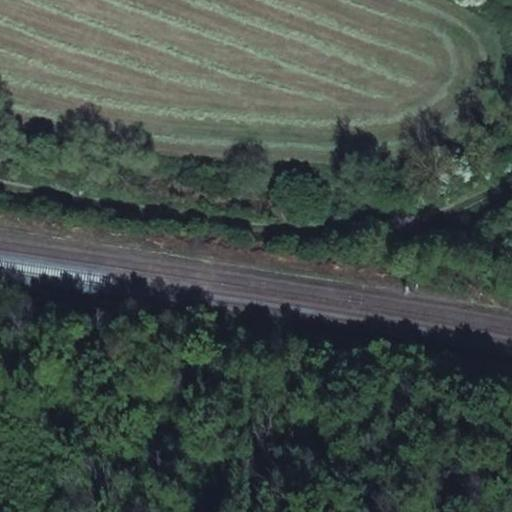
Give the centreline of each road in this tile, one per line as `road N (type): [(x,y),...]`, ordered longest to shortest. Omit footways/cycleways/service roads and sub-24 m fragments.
road 1 (track): [(511,384),(293,352),(0,292)]
road 2 (track): [(0,179),(300,221),(394,223),(511,190)]
